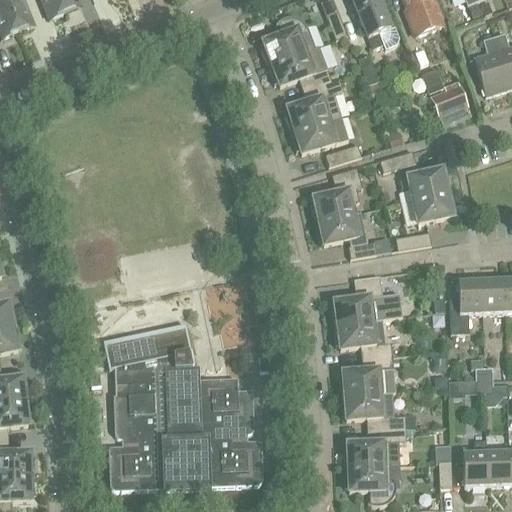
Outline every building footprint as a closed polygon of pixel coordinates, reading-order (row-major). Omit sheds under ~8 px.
[(0,0),(0,41),(1,43),(18,36),(2,0),(0,0)] [(2,0),(18,36),(33,30),(21,0),(2,0)] [(37,0),(47,24),(64,17),(56,0),(37,0)] [(56,0),(64,17),(80,11),(75,0),(56,0)] [(352,6),(367,43),(368,42),(372,53),(383,49),(384,54),(396,49),(399,42),(394,31),(389,33),(375,0),(359,0),(357,3),(352,6)] [(401,0),(408,15),(405,16),(415,41),(445,29),(435,5),(428,8),(425,0),(401,0)] [(477,5),(474,0),(446,0),(448,2),(451,0),(462,0),(466,10),(477,5)] [(337,16),(325,21),(335,45),(347,40),(337,16)] [(275,29),(276,30),(277,28),(280,26),(285,38),(262,47),(263,51),(259,53),(267,69),(268,70),(304,57),(318,51),(318,50),(313,52),(307,35),(303,28),(296,23),(288,22),(281,24),(275,29)] [(493,41),(509,94),(511,92),(511,51),(508,52),(504,38),(493,41)] [(484,101),(509,94),(493,41),(482,45),(486,59),(473,63),(484,101)] [(304,57),(268,70),(268,72),(273,89),(277,88),(279,92),(302,83),(306,95),(331,86),(326,74),(318,51),(304,57)] [(368,90),(379,85),(369,60),(358,64),(368,90)] [(338,83),(331,86),(306,95),(310,106),(286,114),(287,118),(283,119),(290,136),(291,137),(328,126),(342,122),(335,99),(343,96),(338,83)] [(379,85),(368,90),(371,98),(382,94),(379,85)] [(430,102),(438,122),(466,112),(458,91),(430,102)] [(342,122),(328,126),(291,137),(291,139),(295,156),(299,155),(300,159),(335,149),(334,146),(348,141),(342,122)] [(328,172),(360,161),(357,149),(324,159),(328,172)] [(415,168),(411,156),(378,166),(382,178),(415,168)] [(314,226),(315,227),(352,219),(350,208),(358,206),(356,194),(362,193),(355,172),(330,180),(334,192),(336,192),(337,198),(312,204),(313,208),(309,209),(314,226)] [(409,194),(411,206),(449,197),(449,196),(447,178),(442,179),(441,174),(398,184),(401,196),(409,194)] [(449,197),(411,206),(417,229),(452,221),(451,217),(455,216),(450,199),(449,199),(449,197)] [(360,217),(352,219),(315,227),(315,229),(317,247),(322,246),(323,250),(349,244),(350,250),(366,247),(360,217)] [(396,256),(430,250),(428,238),(394,243),(396,256)] [(349,264),(375,259),(373,247),(347,251),(349,264)] [(381,301),(379,281),(353,285),(354,297),(356,297),(357,304),(333,307),(333,312),(329,312),(333,330),(333,331),(372,326),(381,325),(381,323),(401,320),(398,299),(381,301)] [(503,285),(480,286),(482,319),(505,318),(503,285)] [(511,285),(503,285),(505,318),(511,317),(511,285)] [(470,338),(469,320),(482,319),(480,286),(457,287),(457,305),(449,305),(450,338),(470,338)] [(0,310),(0,334),(15,331),(15,330),(13,312),(8,313),(7,309),(0,310)] [(365,364),(391,361),(390,348),(385,348),(381,325),(372,326),(333,331),(333,333),(334,351),(339,350),(339,355),(364,351),(365,364)] [(116,496),(162,494),(162,499),(210,497),(209,492),(255,490),(256,490),(258,490),(259,489),(260,488),(261,487),(261,485),(262,484),(260,447),(242,447),(242,440),(246,440),(247,440),(249,439),(250,439),(251,438),(252,437),(252,436),(253,435),(253,433),(251,396),(238,397),(238,396),(237,396),(236,384),(198,386),(198,373),(192,373),(191,365),(184,329),(103,346),(108,375),(115,374),(116,402),(113,402),(114,439),(114,440),(115,442),(115,443),(116,444),(118,444),(119,445),(120,445),(125,445),(125,452),(108,453),(109,490),(109,491),(110,493),(111,494),(112,495),(113,495),(114,496),(116,496)] [(0,359),(17,355),(16,351),(21,350),(15,333),(15,331),(0,334),(0,359)] [(268,361),(261,362),(258,362),(259,377),(269,375),(268,361)] [(365,364),(366,376),(342,377),(342,382),(337,382),(340,400),(341,402),(379,399),(392,398),(395,398),(391,361),(365,364)] [(482,363),(470,363),(470,373),(482,373),(482,363)] [(491,372),(483,373),(483,386),(492,385),(491,372)] [(474,373),(475,386),(483,386),(483,373),(474,373)] [(447,375),(433,376),(434,393),(447,392),(447,375)] [(99,376),(89,377),(91,391),(100,390),(99,376)] [(0,385),(0,408),(27,406),(27,405),(26,387),(22,387),(22,383),(0,385)] [(483,386),(484,398),(492,398),(492,385),(483,386)] [(484,398),(483,386),(475,386),(447,387),(448,402),(465,401),(465,399),(475,399),(484,398)] [(370,436),(405,434),(404,420),(393,421),(392,398),(379,399),(341,402),(341,403),(340,403),(340,421),(345,421),(345,425),(370,423),(370,436)] [(27,406),(0,408),(0,445),(3,446),(2,433),(27,430),(26,426),(31,425),(27,407),(27,408),(27,406)] [(344,474),(344,475),(383,473),(399,473),(397,447),(405,447),(405,434),(370,436),(371,448),(346,449),(346,453),(342,454),(344,472),(344,474)] [(0,482),(32,482),(32,480),(33,462),(29,462),(29,458),(4,458),(3,446),(0,445),(0,482)] [(463,492),(486,491),(485,458),(485,445),(474,445),(474,459),(462,459),(463,492)] [(508,457),(485,458),(486,491),(509,490),(508,457)] [(450,466),(437,467),(438,493),(451,492),(450,466)] [(394,494),(394,487),(398,486),(398,487),(399,487),(399,473),(383,473),(344,475),(343,492),(348,492),(348,497),(372,496),(373,509),(370,508),(367,507),(367,508),(373,511),(381,510),(388,507),(392,502),(394,494)] [(32,483),(32,482),(0,482),(0,511),(5,511),(6,506),(30,506),(30,501),(34,501),(32,483)]
